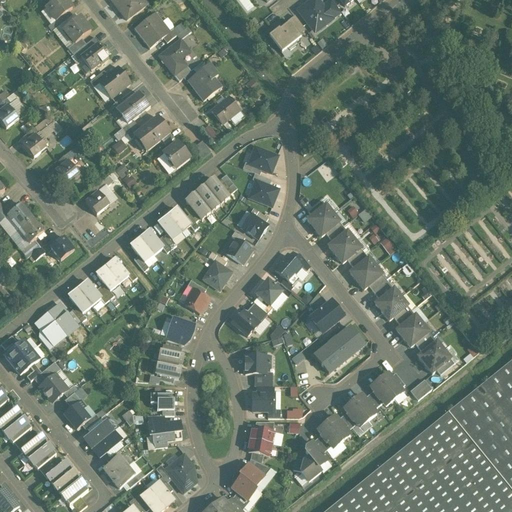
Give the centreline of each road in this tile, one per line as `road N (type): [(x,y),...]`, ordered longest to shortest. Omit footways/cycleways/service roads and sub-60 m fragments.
road 1 (residential): [(286,129),(251,136),(0,339)]
road 2 (residential): [(0,370),(107,497),(91,511)]
road 3 (residential): [(402,0),(297,86),(286,129)]
road 4 (residential): [(284,228),(385,352)]
road 5 (residential): [(217,484),(235,456),(237,397),(227,364),(204,343)]
road 6 (residential): [(204,343),(189,392),(192,429),(217,484)]
road 7 (residential): [(86,0),(176,110)]
road 8 (residential): [(284,228),(204,343)]
